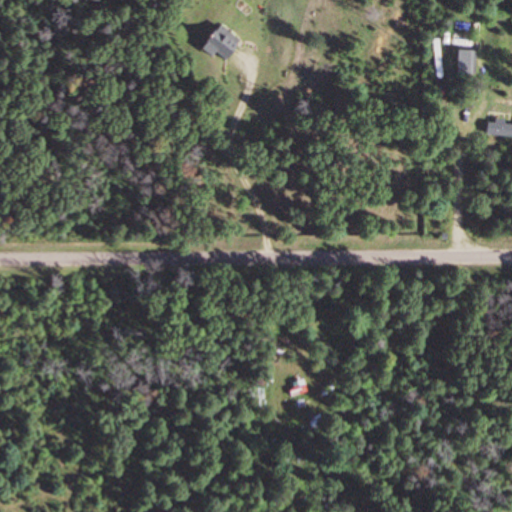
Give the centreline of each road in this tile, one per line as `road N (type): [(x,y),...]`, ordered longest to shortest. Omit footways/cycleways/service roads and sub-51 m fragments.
road 1 (residential): [(0,259),(511,257)]
road 2 (residential): [(374,259),(323,351),(344,511)]
